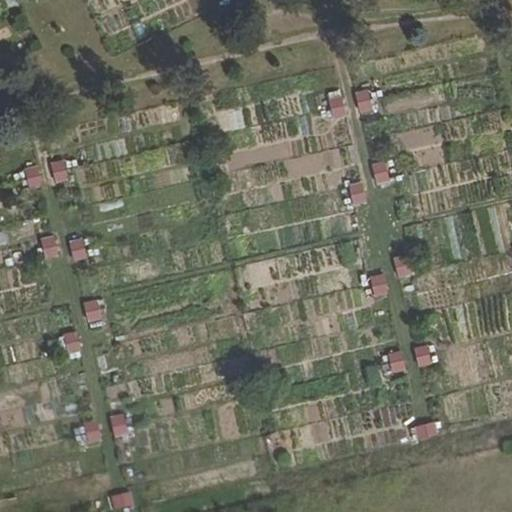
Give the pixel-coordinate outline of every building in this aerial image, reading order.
[(364,113),(376,110),(373,90),(360,93),(364,113)] [(381,184),(393,181),(389,161),(377,164),(381,184)] [(365,182),(353,185),(358,206),(370,202),(365,182)] [(93,325),(105,322),(100,299),(88,302),(93,325)] [(120,437),(132,433),(126,415),(113,419),(120,437)] [(99,421),(86,426),(93,445),(106,440),(99,421)]
